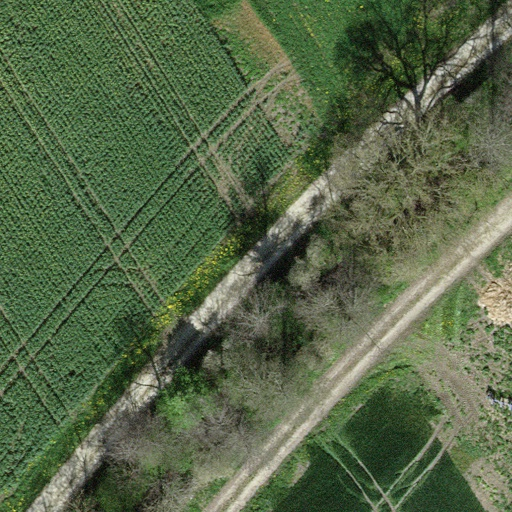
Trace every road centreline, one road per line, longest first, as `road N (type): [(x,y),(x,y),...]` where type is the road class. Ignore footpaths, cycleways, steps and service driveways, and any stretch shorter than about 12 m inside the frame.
road 1 (track): [(511,77),(289,293),(99,511)]
road 2 (track): [(225,511),(348,361),(511,221)]
